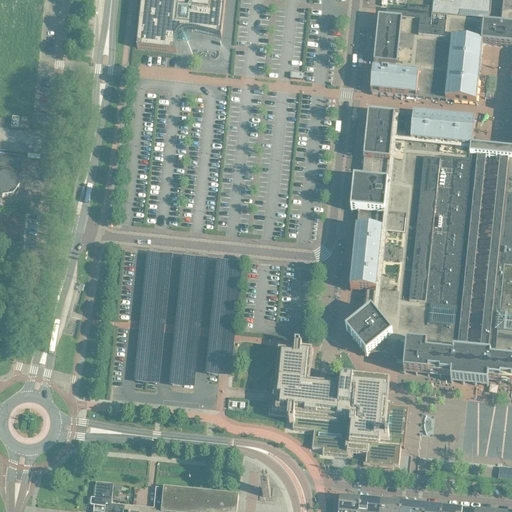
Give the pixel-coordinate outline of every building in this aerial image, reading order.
[(7,0),(7,5),(38,8),(38,0),(7,0)] [(46,0),(46,13),(55,13),(54,0),(46,0)] [(175,48),(175,45),(175,43),(175,41),(175,39),(176,38),(176,37),(177,35),(178,34),(179,33),(181,32),(182,31),(183,31),(184,31),(185,30),(187,30),(190,30),(194,31),(196,31),(220,37),(221,37),(224,0),(141,0),(137,49),(176,53),(176,52),(175,51),(175,48)] [(371,90),(371,93),(424,99),(476,104),(480,73),(482,45),(506,47),(511,47),(511,0),(503,0),(501,23),(489,22),(459,18),(460,12),(490,15),(491,0),(432,0),(431,15),(431,23),(378,17),(374,56),(371,90)] [(6,6),(4,5),(4,13),(6,13),(12,14),(38,16),(38,10),(38,8),(6,6)] [(429,7),(414,5),(414,12),(428,14),(429,7)] [(0,60),(32,64),(32,56),(1,53),(0,52),(0,60)] [(0,104),(27,107),(31,64),(0,60),(0,104)] [(353,268),(350,291),(365,292),(364,303),(470,314),(473,284),(475,269),(476,254),(479,224),(482,194),(484,179),(487,149),(472,147),(475,121),(451,118),(414,115),(413,119),(385,116),(368,114),(366,137),(365,152),(363,167),(362,181),(355,181),(354,180),(354,182),(353,188),(353,189),(352,195),(352,197),(352,203),(352,204),(351,210),(351,212),(352,212),(358,212),(356,230),(356,238),(355,240),(353,268)] [(18,127),(19,118),(12,117),(10,128),(17,128),(18,127)] [(486,285),(483,316),(492,317),(497,317),(497,318),(511,319),(511,151),(500,150),(499,166),(497,181),(496,196),(494,211),(493,226),(490,255),(486,285)] [(14,193),(14,194),(15,194),(16,194),(16,193),(17,193),(17,192),(18,192),(18,191),(17,190),(17,189),(18,187),(17,176),(15,175),(18,171),(19,172),(20,172),(21,157),(0,154),(0,196),(1,197),(12,196),(14,193)] [(170,254),(147,252),(134,382),(157,384),(170,254)] [(206,258),(182,256),(169,386),(193,388),(206,258)] [(240,262),(217,259),(206,374),(229,377),(240,262)] [(363,317),(346,331),(367,357),(369,355),(397,357),(399,358),(400,348),(407,349),(405,365),(405,366),(404,366),(404,373),(404,374),(405,374),(415,375),(417,375),(427,376),(429,376),(439,378),(440,378),(451,379),(451,382),(451,383),(452,383),(487,387),(488,387),(488,385),(489,383),(488,383),(489,377),(481,377),(483,357),(479,356),(479,355),(478,355),(467,354),(466,354),(468,328),(363,317)] [(479,355),(479,356),(483,357),(481,377),(489,377),(488,383),(489,383),(499,384),(500,384),(511,385),(511,384),(511,331),(496,330),(496,331),(490,330),(482,329),(479,355)] [(269,406),(269,413),(288,415),(288,419),(288,422),(289,422),(289,424),(293,425),(292,430),(304,431),(314,432),(312,450),(323,451),(322,455),(327,455),(333,456),(347,457),(348,454),(356,455),(366,456),(365,466),(393,469),(393,468),(399,468),(400,455),(401,448),(401,444),(405,409),(400,408),(394,407),(393,407),(390,407),(383,407),(385,393),(385,392),(386,384),(386,381),(385,381),(384,381),(375,380),(374,380),(364,379),(363,378),(353,377),(352,377),(352,378),(352,381),(349,380),(343,380),(343,381),(341,381),(341,387),(309,384),(313,348),(300,347),(300,345),(296,344),(295,345),(295,350),(279,348),(276,376),(276,380),(272,380),(271,387),(269,406)] [(94,506),(98,506),(97,511),(236,511),(238,495),(163,488),(163,489),(156,488),(153,509),(111,504),(113,485),(96,483),(94,498),(91,498),(90,505),(94,506)] [(241,485),(240,509),(250,510),(251,485),(241,485)] [(359,511),(361,501),(340,499),(338,511),(359,511)] [(361,501),(359,511),(379,511),(381,503),(361,501)] [(381,503),(379,511),(400,511),(401,505),(381,503)]
